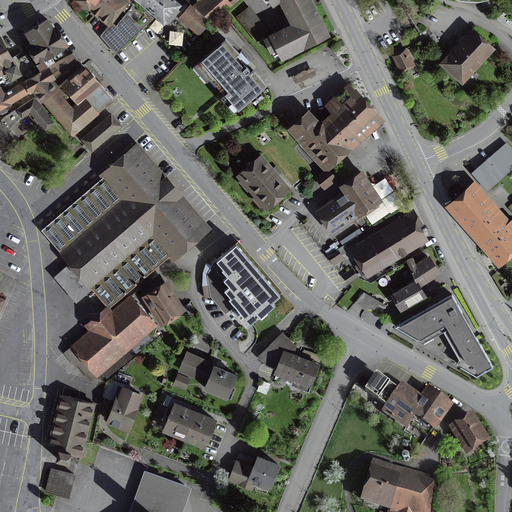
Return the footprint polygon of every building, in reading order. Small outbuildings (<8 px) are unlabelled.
[(97,0),(92,7),(97,11),(109,21),(120,6),(124,0),(97,0)] [(124,0),(120,6),(126,12),(116,25),(110,31),(110,39),(119,50),(154,18),(133,0),(124,0)] [(139,0),(164,22),(179,4),(174,0),(139,0)] [(231,6),(237,0),(226,0),(226,1),(225,0),(201,0),(194,7),(212,22),(231,6)] [(277,0),(281,0),(290,18),(313,6),(309,0),(269,0),(273,4),(277,0)] [(200,33),(210,21),(192,5),(182,17),(200,33)] [(327,34),(313,6),(290,18),(291,18),(292,17),(295,23),(265,39),(271,51),(278,48),(282,57),(327,34)] [(268,31),(249,7),(237,17),(257,40),(263,35),(268,31)] [(35,63),(40,70),(54,61),(50,54),(65,44),(52,23),(51,22),(50,22),(50,21),(49,21),(48,21),(47,21),(47,22),(47,21),(46,22),(45,21),(28,31),(29,32),(28,33),(33,40),(29,43),(31,46),(30,46),(38,60),(35,63)] [(473,31),(443,63),(462,80),(492,48),(473,31)] [(57,89),(56,88),(84,65),(73,52),(40,71),(40,70),(35,63),(34,63),(29,52),(14,61),(0,37),(0,85),(11,103),(30,91),(30,92),(33,91),(42,101),(44,100),(57,89)] [(226,38),(217,45),(198,62),(211,77),(214,74),(229,91),(225,94),(238,109),(266,85),(253,70),(248,74),(245,77),(244,77),(240,72),(240,71),(234,76),(233,74),(236,71),(231,64),(230,65),(228,62),(239,53),(226,38)] [(413,64),(405,49),(393,56),(401,71),(413,64)] [(113,99),(84,65),(56,88),(57,89),(44,100),(73,134),(113,99)] [(316,67),(295,76),(298,84),(319,75),(316,67)] [(0,108),(11,103),(0,85),(0,108)] [(334,118),(322,129),(307,114),(292,127),(327,164),(350,142),(358,136),(379,116),(355,91),(354,92),(349,86),(329,104),(338,114),(334,118)] [(0,148),(10,135),(7,132),(21,117),(29,112),(43,129),(54,120),(34,97),(4,116),(0,120),(0,148)] [(111,114),(82,138),(92,150),(121,125),(111,114)] [(76,299),(91,287),(109,307),(170,255),(174,258),(209,228),(180,194),(181,194),(167,177),(166,178),(137,144),(102,174),(104,176),(42,229),(80,274),(66,287),(76,299)] [(289,189),(261,155),(253,162),(250,162),(247,164),(247,167),(239,174),(267,207),(276,200),(279,201),(281,199),(281,195),(289,189)] [(491,188),(511,169),(511,158),(485,181),(491,188)] [(334,178),(330,172),(320,179),(324,186),(334,178)] [(377,200),(368,187),(361,176),(344,188),(345,189),(337,195),(339,197),(318,210),(332,230),(377,200)] [(469,190),(453,204),(473,228),(501,260),(511,249),(511,223),(507,228),(494,213),(502,207),(490,193),(479,181),(469,190)] [(421,224),(415,214),(396,225),(408,246),(422,238),(416,228),(421,224)] [(383,233),(395,254),(408,246),(396,225),(388,230),(386,227),(381,230),(383,233)] [(368,237),(382,262),(395,254),(383,233),(381,230),(368,237)] [(382,262),(368,237),(355,246),(357,249),(359,254),(356,256),(358,260),(357,261),(365,273),(382,262)] [(213,262),(207,274),(210,296),(226,313),(236,305),(250,322),(251,321),(259,314),(258,313),(280,294),(259,269),(236,243),(220,256),(213,262)] [(342,260),(336,251),(329,256),(335,265),(342,260)] [(410,259),(407,260),(412,270),(416,280),(417,282),(418,282),(437,270),(428,256),(414,265),(410,259)] [(352,268),(343,275),(349,283),(358,276),(352,268)] [(158,276),(142,286),(162,318),(179,308),(179,307),(181,306),(177,300),(174,301),(158,276)] [(417,282),(416,280),(392,293),(401,308),(425,295),(418,282),(417,282)] [(493,366),(476,336),(473,338),(459,313),(462,312),(452,294),(395,326),(418,339),(445,323),(465,358),(460,366),(476,375),(493,366)] [(73,345),(98,374),(101,371),(107,378),(151,339),(146,332),(155,324),(130,296),(107,316),(103,311),(88,324),(92,329),(73,345)] [(188,301),(182,305),(187,312),(193,308),(188,301)] [(295,346),(282,333),(259,356),(265,361),(277,366),(276,369),(300,379),(297,386),(308,390),(318,364),(313,362),(313,359),(293,351),(295,346)] [(79,363),(92,379),(98,374),(73,345),(65,352),(76,366),(79,363)] [(203,378),(208,380),(205,387),(230,398),(235,387),(231,386),(236,375),(214,365),(209,363),(201,359),(200,361),(186,356),(180,369),(203,378)] [(189,379),(179,374),(175,383),(185,388),(189,379)] [(398,389),(377,374),(365,391),(387,406),(398,389)] [(127,388),(127,389),(123,398),(118,395),(108,420),(128,429),(137,404),(136,403),(140,394),(127,388)] [(417,403),(398,389),(387,406),(383,411),(392,418),(393,418),(394,417),(407,426),(410,422),(428,435),(450,405),(427,389),(417,403)] [(93,402),(62,395),(49,447),(59,449),(56,458),(78,463),(84,439),(93,402)] [(174,403),(164,428),(174,432),(176,429),(186,433),(196,437),(195,441),(205,445),(216,420),(174,403)] [(472,419),(457,428),(469,448),(484,438),(472,419)] [(229,479),(252,488),(256,478),(271,484),(279,464),(258,456),(253,467),(250,466),(253,458),(240,453),(229,479)] [(402,508),(413,511),(423,511),(427,484),(411,478),(410,481),(401,478),(403,471),(388,466),(376,462),(364,501),(369,502),(370,498),(391,504),(402,507),(402,508)] [(74,474),(52,468),(46,491),(56,493),(68,496),(74,474)] [(174,511),(185,485),(146,471),(131,511),(174,511)]
